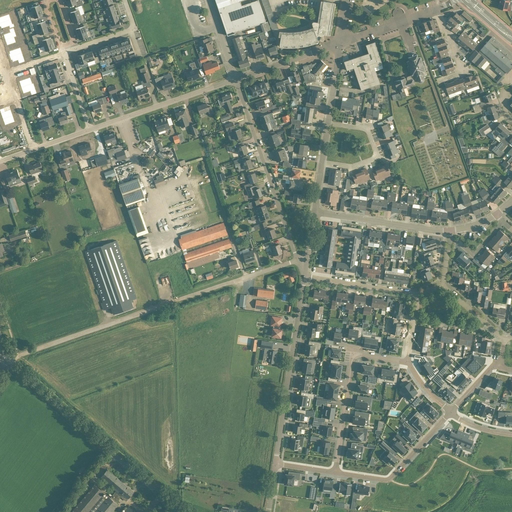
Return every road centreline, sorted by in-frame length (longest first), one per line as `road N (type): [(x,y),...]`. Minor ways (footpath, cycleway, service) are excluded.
road 1 (track): [(8,366),(12,357),(245,278)]
road 2 (unclassified): [(182,511),(8,366)]
road 3 (residential): [(298,260),(235,79)]
road 4 (tertiary): [(275,463),(304,276)]
road 5 (residential): [(334,473),(352,361),(405,359)]
road 6 (residential): [(89,129),(235,79)]
road 7 (residential): [(334,473),(384,480),(450,413)]
road 8 (residential): [(313,213),(449,232)]
road 9 (residential): [(321,162),(353,166),(377,152),(366,127),(327,123)]
